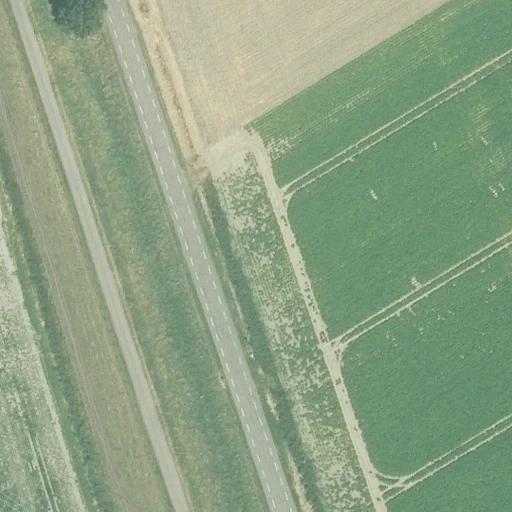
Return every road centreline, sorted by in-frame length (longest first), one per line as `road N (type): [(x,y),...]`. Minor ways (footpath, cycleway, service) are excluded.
road 1 (tertiary): [(285,511),(108,0)]
road 2 (unclassified): [(181,511),(14,0)]
